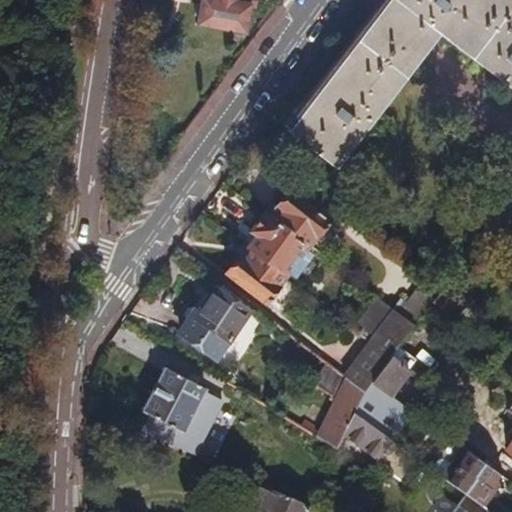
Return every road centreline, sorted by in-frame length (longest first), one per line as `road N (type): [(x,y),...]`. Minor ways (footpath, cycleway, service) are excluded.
road 1 (unknown): [(22,511),(39,272),(81,0)]
road 2 (residential): [(150,226),(319,0)]
road 3 (unclassified): [(84,184),(58,332),(59,382)]
road 4 (unclassified): [(117,0),(84,184)]
road 5 (residential): [(59,382),(150,226)]
road 6 (unclassified): [(84,184),(93,248),(124,249),(150,226)]
road 7 (unclassified): [(59,382),(54,511)]
